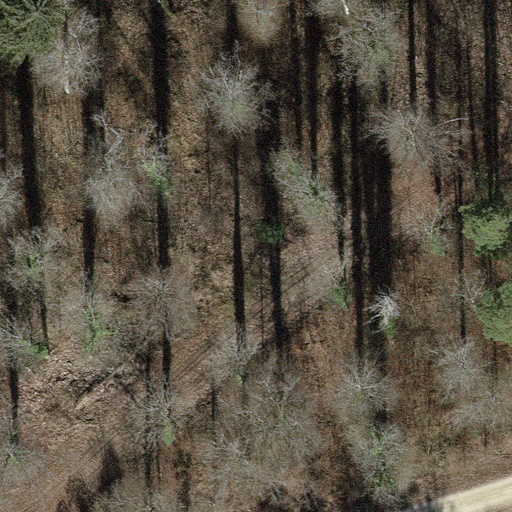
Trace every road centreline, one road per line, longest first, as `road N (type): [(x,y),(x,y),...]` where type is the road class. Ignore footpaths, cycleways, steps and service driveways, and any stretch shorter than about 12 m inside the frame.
road 1 (track): [(511,145),(417,188),(202,348),(31,511)]
road 2 (track): [(511,474),(360,511)]
